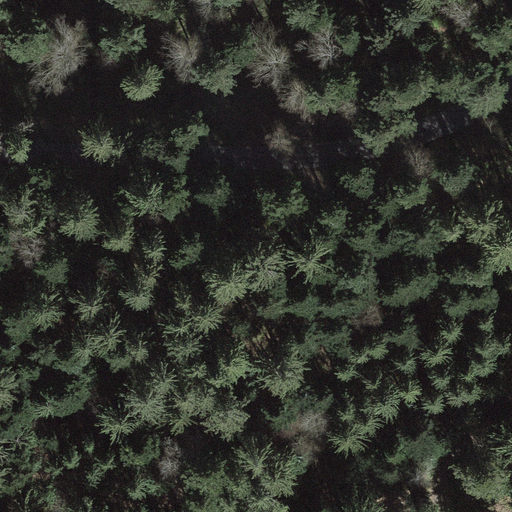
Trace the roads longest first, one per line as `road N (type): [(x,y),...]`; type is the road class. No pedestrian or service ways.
road 1 (unclassified): [(0,152),(318,154),(414,133),(511,88)]
road 2 (track): [(437,511),(450,452),(511,392)]
